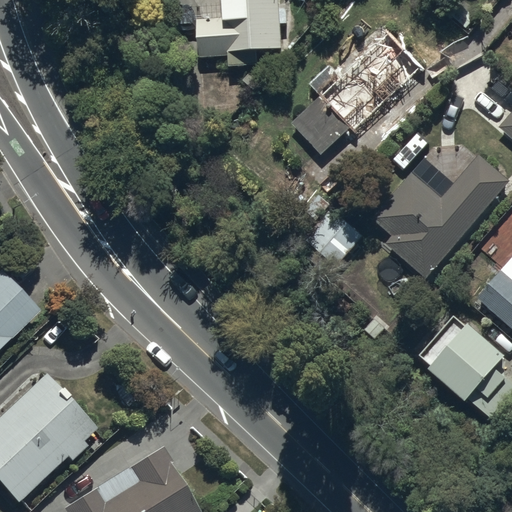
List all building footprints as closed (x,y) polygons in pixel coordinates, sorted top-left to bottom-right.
[(281,15),(279,0),(223,0),(224,23),(199,25),(201,63),(229,61),(230,74),(258,72),(258,63),(283,55),(283,30),(288,30),(287,15),(281,15)] [(321,102),(294,127),(322,158),(349,134),(356,141),(429,76),(389,32),(338,77),(330,68),(308,87),(321,102)] [(511,117),(499,132),(511,143),(511,117)] [(394,241),(387,250),(429,286),(511,187),(481,161),(443,205),(409,177),(371,222),(394,241)] [(511,285),(501,276),(477,304),(511,334),(511,285)] [(0,354),(38,317),(0,279),(0,354)] [(436,377),(431,382),(468,415),(472,410),(501,435),(511,422),(511,389),(501,380),(510,369),(457,322),(420,363),(436,377)] [(0,494),(16,511),(65,464),(68,468),(86,451),(83,448),(97,436),(45,381),(42,385),(33,376),(0,407),(0,494)] [(196,511),(156,452),(63,511),(196,511)]
